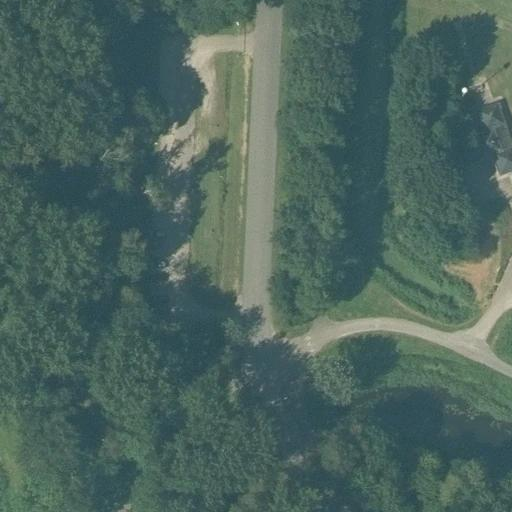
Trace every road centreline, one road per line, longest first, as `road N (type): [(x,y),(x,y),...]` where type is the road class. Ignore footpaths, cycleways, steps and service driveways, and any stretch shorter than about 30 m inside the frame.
road 1 (unclassified): [(257,365),(267,0)]
road 2 (tertiary): [(334,511),(287,442),(257,365)]
